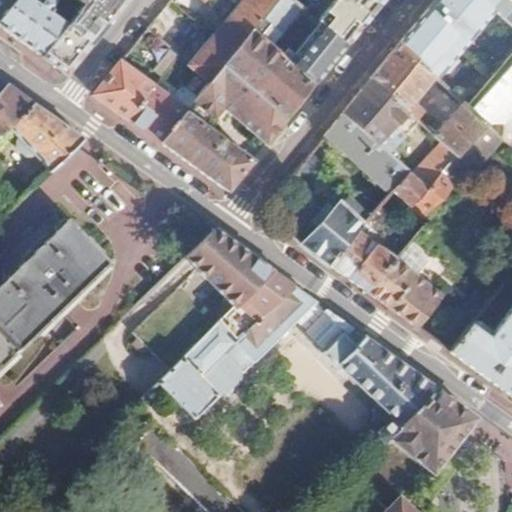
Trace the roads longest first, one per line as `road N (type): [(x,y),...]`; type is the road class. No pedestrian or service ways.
road 1 (residential): [(511,427),(226,222)]
road 2 (residential): [(419,0),(226,222)]
road 3 (residential): [(226,222),(63,106)]
road 4 (residential): [(147,0),(63,106)]
